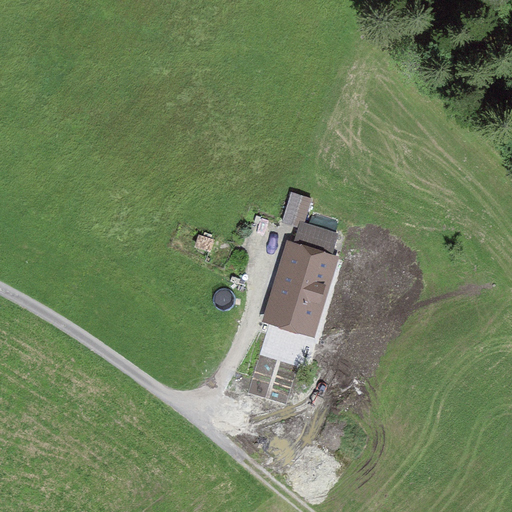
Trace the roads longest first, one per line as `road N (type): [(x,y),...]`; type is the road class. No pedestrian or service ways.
road 1 (track): [(0,288),(184,400),(201,396),(229,369),(265,258)]
road 2 (track): [(184,400),(309,511)]
